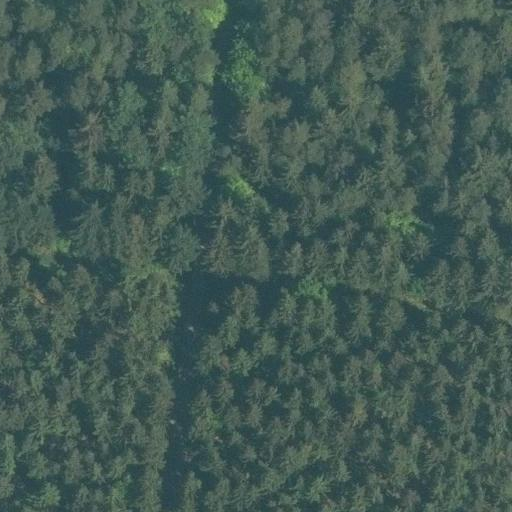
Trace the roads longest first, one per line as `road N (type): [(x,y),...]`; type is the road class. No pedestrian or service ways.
road 1 (track): [(165,511),(235,0)]
road 2 (track): [(0,257),(511,323)]
